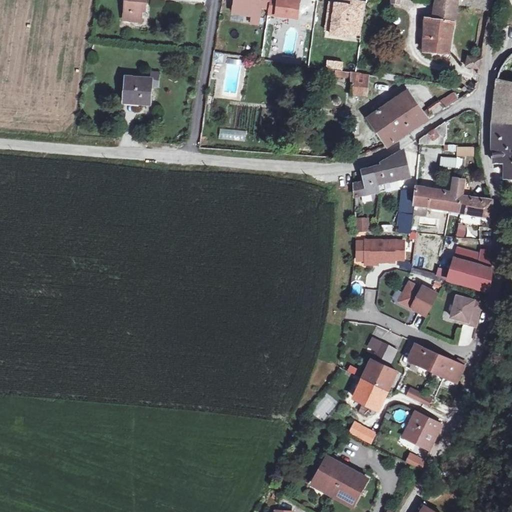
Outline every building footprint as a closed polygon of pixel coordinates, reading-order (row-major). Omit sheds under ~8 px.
[(129,0),(127,22),(145,24),(148,6),(150,6),(150,0),(129,0)] [(237,0),(235,14),(254,16),(262,18),(263,9),(271,10),(272,0),(237,0)] [(291,0),(272,0),(271,15),(299,20),(302,2),(291,0)] [(466,0),(465,7),(491,12),(492,0),(466,0)] [(454,4),(438,1),(436,19),(428,19),(426,52),(449,55),(451,21),(454,22),(454,4)] [(332,4),(328,32),(333,33),(350,35),(363,37),(368,4),(355,2),(354,7),(343,6),(332,4)] [(262,18),(254,16),(253,24),(261,25),(262,18)] [(507,163),(507,174),(511,174),(511,55),(506,63),(498,80),(495,99),(494,122),(494,162),(507,163)] [(483,58),(469,56),(466,68),(481,70),(483,58)] [(330,63),(329,70),(344,72),(345,65),(330,63)] [(152,70),(151,79),(158,80),(157,87),(166,88),(168,72),(152,70)] [(337,73),(336,76),(352,79),(350,94),(367,97),(370,77),(337,73)] [(382,73),(381,79),(397,82),(398,77),(382,73)] [(158,80),(151,79),(133,78),(129,100),(142,102),(142,106),(155,107),(157,87),(158,80)] [(430,116),(459,101),(455,93),(425,108),(430,116)] [(390,148),(428,122),(410,94),(370,119),(389,148),(390,148)] [(420,147),(446,148),(447,142),(448,141),(447,124),(421,141),(420,147)] [(246,141),(246,131),(220,130),(219,140),(246,141)] [(458,147),(458,157),(475,157),(475,147),(458,147)] [(384,169),(376,172),(378,195),(389,194),(387,184),(409,178),(404,152),(397,157),(383,164),(384,169)] [(454,169),(455,159),(441,158),(440,167),(454,169)] [(358,199),(378,195),(376,172),(364,173),(367,188),(357,188),(358,199)] [(453,195),(465,196),(468,181),(456,179),(453,195)] [(416,206),(451,211),(453,195),(419,189),(416,206)] [(417,193),(403,191),(397,231),(412,233),(417,193)] [(465,196),(453,195),(451,211),(463,213),(465,196)] [(465,196),(463,213),(492,218),(495,201),(465,196)] [(371,220),(359,220),(359,233),(372,234),(371,220)] [(407,243),(369,242),(369,243),(368,262),(368,263),(381,263),(397,264),(397,262),(407,262),(407,243)] [(360,243),(359,261),(368,262),(369,243),(360,243)] [(480,267),(456,260),(455,260),(451,274),(440,271),(438,278),(491,293),(494,269),(494,252),(483,251),(482,255),(480,267)] [(458,253),(456,260),(480,267),(482,255),(466,251),(464,255),(458,253)] [(431,318),(442,297),(427,288),(426,291),(414,285),(408,295),(409,295),(410,299),(407,306),(431,318)] [(484,305),(460,298),(454,319),(463,322),(470,323),(469,326),(477,328),(484,305)] [(379,352),(384,343),(376,339),(372,348),(379,352)] [(385,361),(392,347),(384,343),(379,352),(377,357),(385,361)] [(459,384),(467,367),(459,363),(419,345),(411,362),(447,379),(456,382),(459,384)] [(491,345),(484,365),(491,367),(498,347),(491,345)] [(385,361),(383,365),(390,369),(392,365),(394,365),(401,351),(400,351),(392,347),(385,361)] [(376,365),(368,382),(391,394),(401,374),(390,369),(383,365),(377,362),(376,365)] [(350,365),(347,372),(355,376),(358,369),(350,365)] [(368,382),(358,402),(367,406),(362,415),(370,420),(375,411),(381,414),(391,394),(368,382)] [(412,389),(408,396),(430,407),(434,399),(412,389)] [(432,451),(445,427),(422,415),(421,417),(415,422),(417,425),(410,431),(412,433),(412,434),(421,439),(418,445),(424,448),(424,447),(432,451)] [(369,429),(356,422),(350,432),(364,439),(369,429)] [(378,434),(369,429),(364,439),(372,444),(378,434)] [(412,434),(406,439),(418,445),(421,439),(412,434)] [(426,462),(412,454),(407,462),(422,470),(426,462)] [(334,496),(348,468),(329,458),(314,485),(334,496)] [(372,481),(348,468),(334,496),(357,508),(372,481)]
